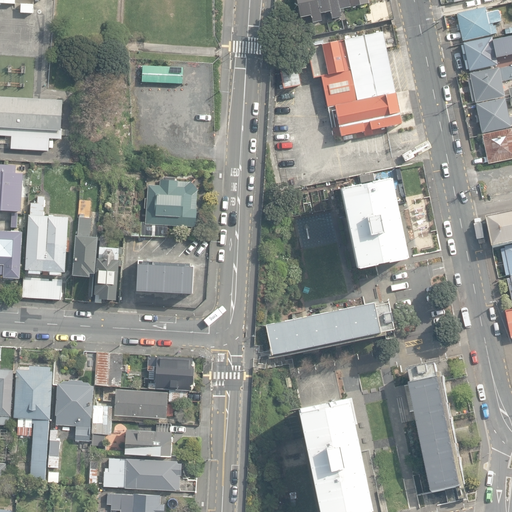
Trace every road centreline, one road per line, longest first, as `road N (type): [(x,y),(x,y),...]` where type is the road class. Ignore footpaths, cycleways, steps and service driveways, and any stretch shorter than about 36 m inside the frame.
road 1 (tertiary): [(511,424),(497,398),(414,0)]
road 2 (tertiary): [(231,334),(250,0)]
road 3 (tertiary): [(231,334),(0,320)]
road 4 (tertiary): [(222,511),(231,334)]
